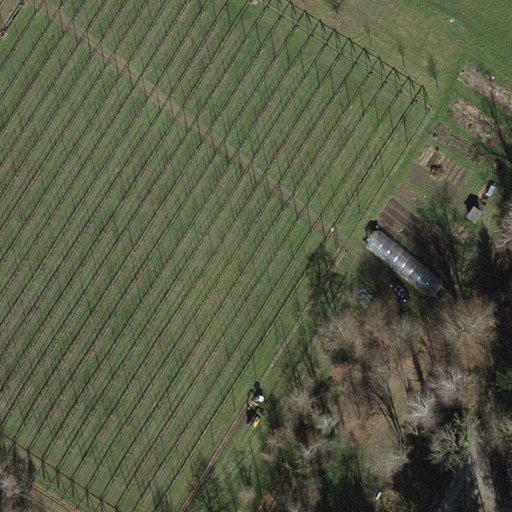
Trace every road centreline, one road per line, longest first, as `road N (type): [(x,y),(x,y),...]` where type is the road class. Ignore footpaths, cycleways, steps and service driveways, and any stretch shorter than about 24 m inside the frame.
road 1 (track): [(188,119),(439,318),(511,191)]
road 2 (track): [(188,119),(40,0)]
road 3 (track): [(511,370),(443,511)]
road 4 (track): [(402,0),(511,73)]
